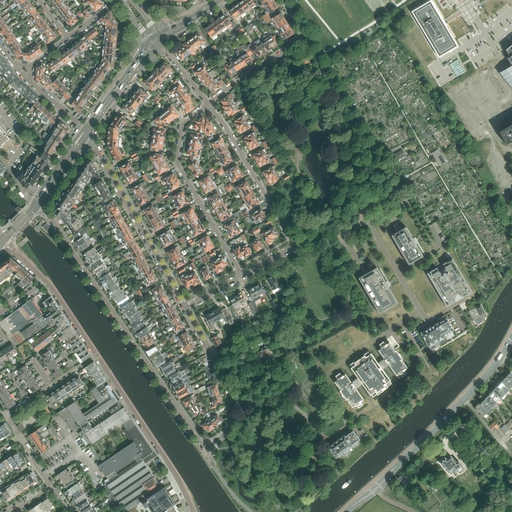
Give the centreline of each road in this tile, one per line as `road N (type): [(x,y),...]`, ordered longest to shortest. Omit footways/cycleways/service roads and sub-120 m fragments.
road 1 (primary): [(301,0),(377,84),(511,276)]
road 2 (primary): [(511,252),(444,151),(319,0)]
road 3 (residential): [(204,448),(37,205)]
road 4 (residential): [(241,275),(294,245),(207,104)]
road 5 (residential): [(241,275),(175,161),(183,123),(207,104)]
road 6 (residential): [(184,308),(85,135)]
road 7 (residential): [(192,511),(96,355)]
road 8 (tertiary): [(393,469),(511,338)]
road 9 (residential): [(204,448),(227,430),(232,406),(184,308)]
road 10 (residential): [(371,151),(304,36)]
